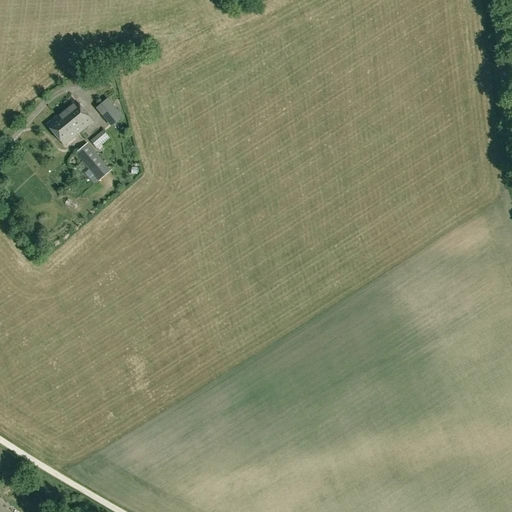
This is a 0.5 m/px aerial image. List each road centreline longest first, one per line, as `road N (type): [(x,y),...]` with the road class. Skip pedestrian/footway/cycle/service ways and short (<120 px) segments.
road 1 (unclassified): [(511,148),(493,0)]
road 2 (unclassified): [(120,511),(0,440)]
road 3 (unclassified): [(0,153),(51,97),(100,86)]
